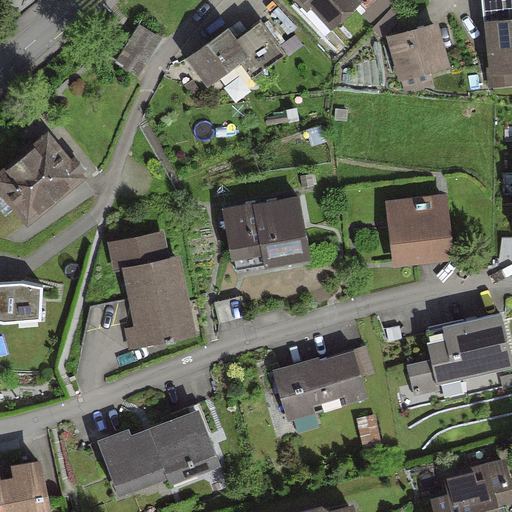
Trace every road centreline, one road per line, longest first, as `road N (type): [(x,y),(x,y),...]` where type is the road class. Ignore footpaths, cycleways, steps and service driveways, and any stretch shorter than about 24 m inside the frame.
road 1 (residential): [(0,430),(339,311),(458,283),(511,282)]
road 2 (residential): [(207,0),(156,59),(106,211)]
